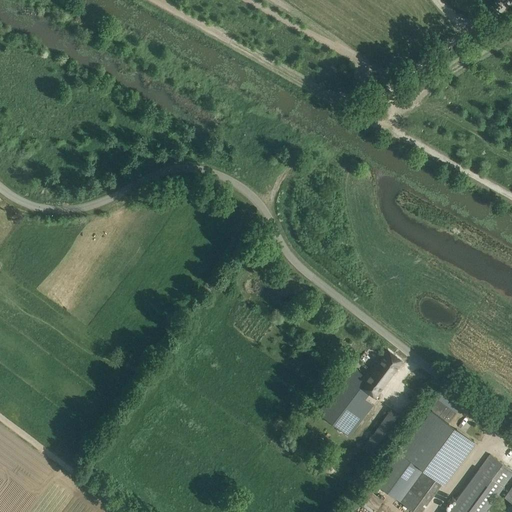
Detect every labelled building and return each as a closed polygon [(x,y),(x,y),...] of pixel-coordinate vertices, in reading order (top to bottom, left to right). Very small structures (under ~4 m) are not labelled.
[(367,377),(353,367),(318,412),(349,436),(373,404),(364,398),(368,392),(374,397),(402,361),(388,350),(367,377)] [(402,382),(396,390),(387,404),(402,414),(417,392),(402,382)] [(437,399),(430,408),(449,422),(459,407),(450,400),(446,406),(437,399)] [(362,449),(374,458),(404,418),(391,409),(362,449)] [(431,409),(376,483),(414,511),(418,511),(441,482),(443,484),(474,442),(431,409)] [(444,511),(483,511),(511,473),(511,469),(490,453),(448,510),(447,509),(444,511)]
